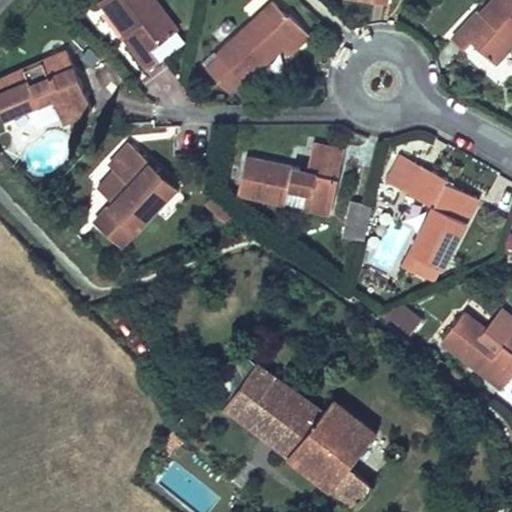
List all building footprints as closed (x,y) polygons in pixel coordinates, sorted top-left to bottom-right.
[(178,27),(157,0),(95,0),(96,0),(122,35),(120,37),(145,70),(157,61),(148,49),(178,27)] [(295,0),(264,0),(222,38),(228,44),(212,58),(229,76),(244,62),(248,66),(289,28),(297,37),(315,21),(295,0)] [(511,45),(511,0),(484,0),(458,31),(470,43),(478,34),(504,55),(511,45)] [(0,93),(2,99),(55,79),(65,105),(92,95),(69,35),(43,45),(49,61),(35,66),(29,51),(0,62),(0,93)] [(318,128),(312,154),(261,142),(253,178),(293,187),(296,173),(310,176),(307,188),(338,195),(352,136),(318,128)] [(124,231),(177,170),(130,129),(111,149),(132,168),(97,207),(124,231)] [(409,176),(422,150),(403,140),(389,165),(409,176)] [(422,150),(409,176),(437,190),(403,254),(414,260),(425,239),(445,249),(481,181),(422,150)] [(240,195),(217,175),(207,187),(230,206),(240,195)] [(370,223),(377,186),(355,182),(348,218),(370,223)] [(411,334),(424,318),(399,299),(387,315),(411,334)] [(449,327),(511,375),(511,328),(511,330),(471,299),(449,327)] [(228,403),(358,499),(373,478),(362,469),(387,434),(326,389),(316,404),(301,393),(311,379),(287,361),(276,376),(258,363),(228,403)]
